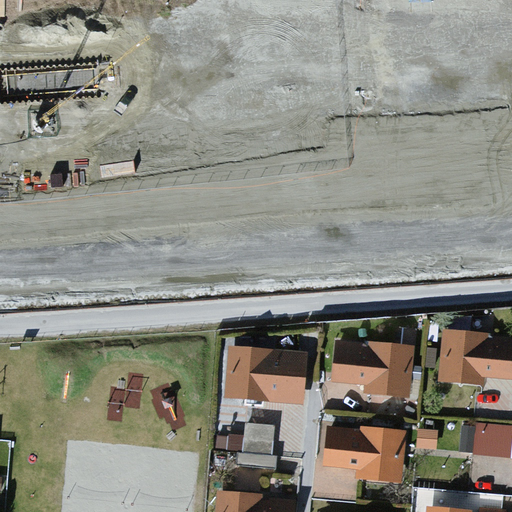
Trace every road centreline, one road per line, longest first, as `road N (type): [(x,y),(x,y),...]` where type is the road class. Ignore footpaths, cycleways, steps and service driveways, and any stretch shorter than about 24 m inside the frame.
road 1 (motorway): [(511,144),(0,183)]
road 2 (unclassified): [(511,291),(0,328)]
road 3 (motorway): [(0,252),(511,218)]
